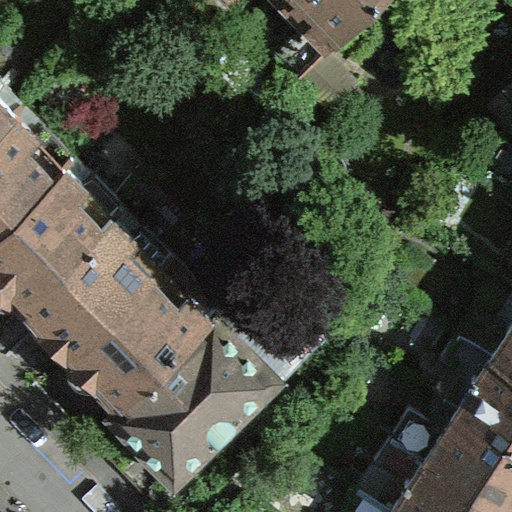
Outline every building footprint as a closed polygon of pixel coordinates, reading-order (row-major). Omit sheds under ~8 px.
[(290,0),(299,9),(302,8),(309,15),(280,44),(299,63),(364,0),(290,0)] [(0,75),(1,75),(0,73),(0,117),(14,103),(0,89),(0,75)] [(511,75),(487,99),(511,123),(511,122),(511,75)] [(0,214),(63,153),(71,146),(43,118),(33,124),(14,103),(0,117),(0,214)] [(17,294),(19,294),(112,203),(119,196),(92,168),(81,173),(79,169),(63,153),(0,214),(0,293),(1,294),(17,294)] [(130,223),(112,203),(19,294),(30,307),(37,315),(39,319),(39,321),(39,326),(41,332),(45,337),(48,339),(51,341),(55,343),(60,343),(64,343),(66,346),(168,246),(141,218),(130,223)] [(196,275),(168,246),(66,346),(70,349),(69,353),(70,358),(71,361),(73,365),(77,369),(81,372),(84,373),(89,374),(93,373),(96,376),(97,375),(105,383),(117,395),(210,304),(189,284),(196,275)] [(227,287),(210,304),(117,395),(109,402),(129,423),(133,426),(130,428),(130,438),(137,445),(147,446),(150,444),(174,467),(300,338),(301,326),(296,314),(288,304),(276,300),(263,302),(253,308),(250,311),(227,287)] [(474,301),(458,325),(511,360),(511,313),(506,322),(474,301)] [(511,360),(458,325),(440,352),(450,358),(433,383),(457,398),(511,433),(511,360)] [(409,402),(391,429),(511,506),(511,433),(457,398),(441,423),(409,402)] [(391,467),(374,492),(404,511),(511,511),(511,506),(391,429),(374,456),(391,467)] [(404,511),(374,492),(363,485),(350,505),(360,511),(404,511)]
